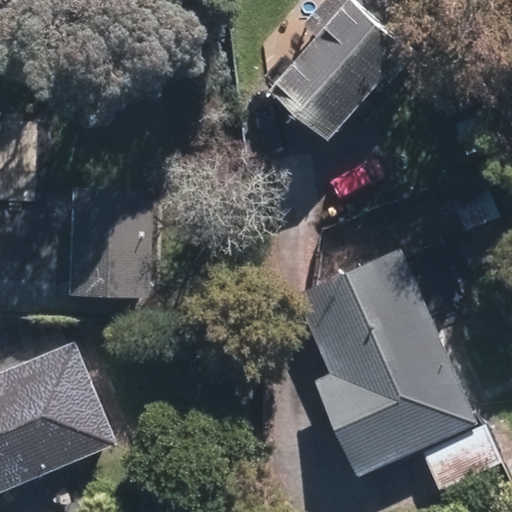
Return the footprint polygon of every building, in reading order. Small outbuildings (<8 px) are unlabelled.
[(327,35),(282,86),(333,130),(420,33),(383,0),(332,0),(313,22),(327,35)] [(317,214),(311,155),(273,159),(280,218),(317,214)] [(481,183),(456,195),(470,225),(495,213),(481,183)] [(158,196),(85,193),(80,293),(153,296),(158,196)] [(474,419),(403,258),(311,298),(344,374),(329,381),(367,466),(474,419)] [(82,350),(0,384),(0,490),(120,440),(82,350)] [(486,429),(432,453),(446,483),(499,459),(486,429)]
